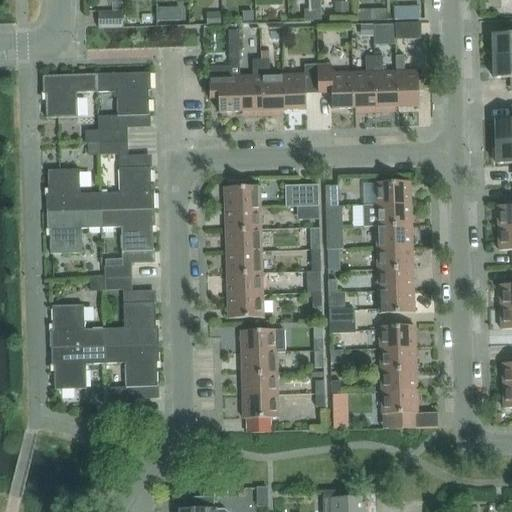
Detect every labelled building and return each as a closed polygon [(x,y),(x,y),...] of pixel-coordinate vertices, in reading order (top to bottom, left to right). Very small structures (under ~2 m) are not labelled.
[(347,5),(335,5),(335,14),(347,14),(347,5)] [(418,8),(410,8),(411,20),(419,19),(418,8)] [(165,10),(156,10),(156,23),(166,23),(165,10)] [(320,10),(303,11),(304,23),(321,22),(320,10)] [(369,10),(356,10),(356,21),(369,21),(369,10)] [(98,13),(98,29),(122,29),(122,13),(98,13)] [(253,13),(242,13),(242,22),(253,21),(253,13)] [(220,16),(207,17),(207,26),(220,25),(220,16)] [(394,26),(394,36),(394,41),(421,40),(420,24),(394,24),(394,26)] [(372,37),(372,26),(360,26),(360,38),(372,37)] [(378,26),(379,46),(394,45),(393,26),(378,26)] [(238,31),(228,31),(228,43),(238,43),(238,31)] [(511,34),(491,35),(492,57),(511,56),(511,34)] [(268,52),(260,52),(260,61),(269,60),(268,52)] [(394,57),(395,72),(396,108),(418,108),(418,91),(421,88),(422,88),(421,80),(417,80),(417,72),(404,72),(403,56),(394,57)] [(511,56),(492,57),(493,79),(511,78),(511,56)] [(365,73),(352,74),(353,110),(359,109),(359,114),(375,114),(373,57),(364,57),(365,73)] [(381,57),(373,57),(375,114),(390,113),(390,108),(396,108),(395,72),(382,73),(381,57)] [(269,60),(260,61),(262,117),(277,117),(277,112),(283,112),(282,76),(269,76),(269,60)] [(230,62),(230,68),(210,69),(210,78),(208,78),(209,100),(218,100),(218,114),(240,113),(239,77),(239,61),(230,62)] [(252,77),(239,77),(240,113),(246,113),(247,118),(262,117),(260,61),(252,61),(252,77)] [(304,75),(282,76),(283,112),(305,111),(305,95),(318,95),(317,65),(303,66),(304,75)] [(330,65),(317,65),(318,95),(330,94),(331,110),(353,110),(352,74),(330,75),(330,65)] [(97,117),(98,131),(127,131),(127,117),(149,116),(148,92),(150,92),(150,74),(96,75),(96,94),(116,93),(117,117),(97,117)] [(76,94),(96,94),(96,75),(42,77),(42,95),(45,95),(46,119),(77,119),(76,94)] [(511,120),(494,121),(495,143),(511,142),(511,120)] [(127,143),(127,131),(98,131),(85,132),(85,144),(127,143)] [(511,142),(495,143),(495,165),(511,164),(511,142)] [(88,156),(118,155),(128,155),(127,143),(85,144),(85,145),(87,145),(88,156)] [(99,194),(100,212),(154,210),(153,192),(151,193),(150,168),(128,169),(128,155),(118,155),(119,194),(99,194)] [(46,213),(100,212),(99,194),(80,195),(79,170),(47,171),(48,196),(46,196),(46,213)] [(374,184),(375,206),(410,205),(409,183),(374,184)] [(325,208),(334,207),(338,207),(337,186),(324,187),(325,208)] [(224,188),(225,211),(259,210),(259,187),(224,188)] [(317,187),(301,187),(284,188),(285,209),(301,208),(309,208),(318,208),(317,187)] [(375,206),(362,207),(363,229),(376,229),(376,228),(410,227),(410,205),(375,206)] [(511,206),(497,207),(497,229),(511,228),(511,206)] [(334,207),(325,208),(326,229),(342,229),(341,207),(338,207),(334,207)] [(318,208),(309,208),(309,221),(318,221),(318,208)] [(154,210),(100,212),(101,229),(120,228),(121,260),(121,267),(131,266),(131,252),(153,252),(152,227),(154,227),(154,210)] [(225,211),(225,232),(260,231),(259,210),(225,211)] [(101,229),(100,212),(46,213),(47,231),(49,231),(50,255),(81,254),(81,230),(101,229)] [(376,228),(376,229),(376,249),(411,248),(410,227),(376,228)] [(498,252),(511,252),(511,251),(511,228),(497,229),(498,252)] [(342,229),(326,229),(326,251),(335,251),(335,250),(343,250),(342,229)] [(225,232),(226,254),(261,253),(260,231),(225,232)] [(310,239),(310,251),(319,251),(319,238),(310,239)] [(376,249),(377,271),(412,270),(411,248),(376,249)] [(319,251),(310,251),(311,264),(320,264),(319,251)] [(335,251),(326,251),(327,264),(327,271),(339,270),(339,251),(335,251)] [(226,254),(226,276),(261,275),(261,253),(226,254)] [(103,267),(104,279),(131,278),(131,266),(121,267),(105,267),(103,267)] [(377,271),(378,293),(412,292),(412,270),(377,271)] [(311,273),(309,273),(309,295),(312,295),(321,294),(320,282),(320,272),(311,273)] [(226,276),(227,297),(262,296),(261,275),(226,276)] [(104,279),(104,280),(89,280),(90,292),(104,292),(122,291),(132,291),(131,281),(131,278),(104,279)] [(327,281),(328,294),(336,294),(336,281),(327,281)] [(511,285),(499,286),(500,308),(511,307),(511,285)] [(104,330),(104,347),(158,346),(158,328),(155,328),(154,304),(132,304),(132,291),(122,291),(123,329),(104,330)] [(413,314),(412,292),(378,293),(378,315),(413,314)] [(328,294),(328,307),(329,323),(354,322),(354,309),(340,310),(340,293),(336,294),(328,294)] [(312,295),(312,307),(313,323),(321,323),(321,307),(321,294),(312,295)] [(262,296),(227,297),(228,320),(263,318),(262,296)] [(51,349),(104,347),(104,330),(84,330),(83,306),(52,307),(52,331),(50,332),(51,349)] [(511,307),(500,308),(500,331),(511,330),(511,307)] [(329,323),(329,335),(354,334),(354,322),(329,323)] [(379,328),(379,350),(414,349),(413,327),(379,328)] [(240,332),(241,354),(276,353),(284,353),(283,331),(275,331),(240,332)] [(313,340),(313,352),(322,352),(322,339),(313,340)] [(125,364),(125,388),(107,389),(108,403),(135,402),(135,388),(157,388),(156,363),(159,363),(158,346),(104,347),(105,365),(125,364)] [(105,365),(104,347),(51,349),(51,366),(53,366),(54,391),(86,390),(85,365),(105,365)] [(379,350),(380,372),(415,371),(414,349),(379,350)] [(329,352),(330,365),(339,364),(338,351),(329,352)] [(322,352),(313,352),(314,365),(323,365),(322,352)] [(241,354),(241,376),(276,375),(276,353),(241,354)] [(511,364),(501,364),(502,387),(511,386),(511,364)] [(380,372),(381,393),(416,392),(415,371),(380,372)] [(241,376),(242,397),(277,396),(276,375),(241,376)] [(314,383),(315,395),(324,395),(323,382),(314,383)] [(330,382),(331,395),(340,395),(339,382),(330,382)] [(511,409),(511,386),(502,387),(503,410),(511,409)] [(381,393),(382,416),(382,430),(434,428),(434,414),(416,415),(416,392),(381,393)] [(324,395),(315,395),(315,408),(324,408),(324,395)] [(344,395),(331,396),(331,407),(331,408),(344,408),(344,395)] [(246,434),(270,433),(270,419),(277,419),(277,396),(242,397),(243,420),(245,420),(246,434)] [(135,402),(108,403),(108,416),(136,415),(135,402)] [(214,489),(214,498),(228,498),(228,490),(228,489),(214,489)] [(322,492),(322,511),(364,511),(364,498),(340,499),(340,491),(322,492)] [(213,497),(189,498),(189,510),(178,510),(178,511),(226,511),(224,510),(215,510),(215,509),(214,509),(213,497)]
